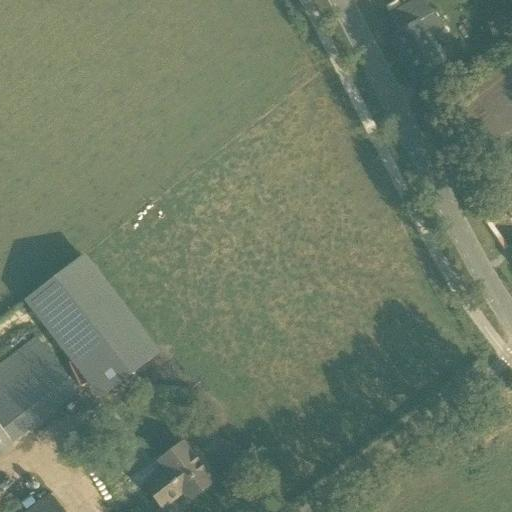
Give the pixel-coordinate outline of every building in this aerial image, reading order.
[(413,79),(442,60),(428,37),(442,29),(424,0),(416,0),(391,15),(401,33),(390,39),(413,79)] [(104,395),(161,351),(84,251),(27,295),(104,395)] [(0,448),(72,392),(88,380),(48,328),(0,365),(0,448)] [(194,456),(183,442),(156,462),(162,471),(144,485),(162,509),(183,493),(189,501),(219,478),(218,477),(216,479),(196,454),(194,456)] [(63,511),(50,495),(27,511),(63,511)]
